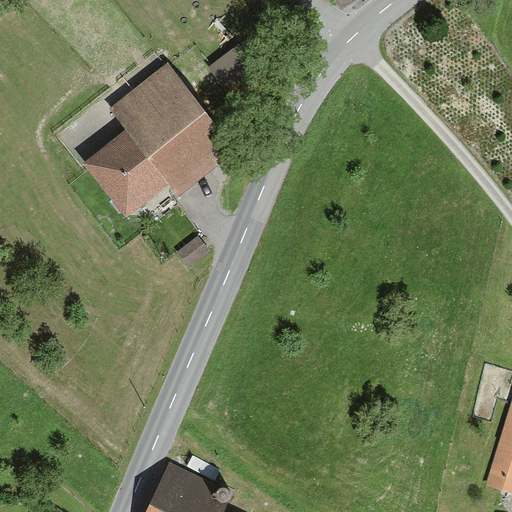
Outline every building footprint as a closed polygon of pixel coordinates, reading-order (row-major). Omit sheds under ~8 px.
[(324,0),(330,8),(342,0),(324,0)] [(228,103),(259,79),(224,35),(193,59),(228,103)] [(120,217),(219,138),(164,71),(105,118),(123,140),(84,172),(120,217)] [(484,484),(511,493),(511,412),(502,448),(495,446),(484,484)] [(285,511),(234,485),(228,497),(164,464),(138,511),(285,511)]
